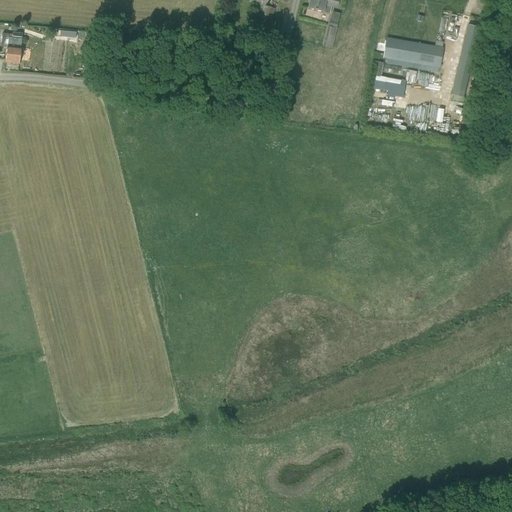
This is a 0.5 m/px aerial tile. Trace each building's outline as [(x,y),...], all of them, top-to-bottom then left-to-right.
[(310,0),(308,9),(330,14),(331,6),(337,7),(338,0),(310,0)] [(274,9),(266,7),(263,18),(271,21),(274,9)] [(466,34),(452,95),(463,98),(477,37),(480,28),(468,25),(466,34)] [(325,47),(332,49),(337,29),(330,27),(325,47)] [(7,48),(5,63),(19,65),(21,48),(22,34),(12,32),(12,35),(2,34),(1,47),(7,48)] [(439,68),(443,48),(387,38),(383,58),(439,68)] [(402,92),(403,80),(378,78),(377,90),(402,92)] [(0,186),(0,366),(42,357),(0,186)]
